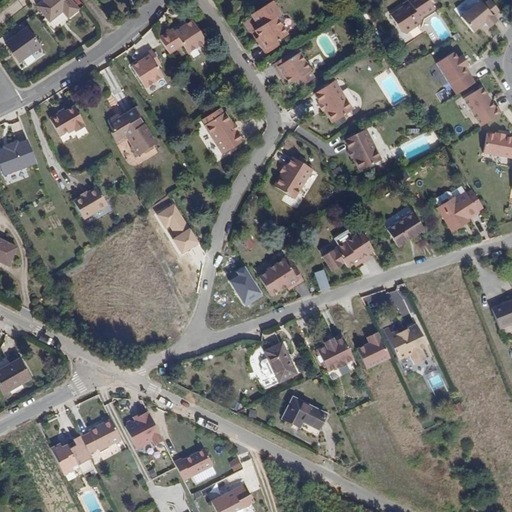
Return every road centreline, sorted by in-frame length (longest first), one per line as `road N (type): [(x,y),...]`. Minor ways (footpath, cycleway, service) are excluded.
road 1 (residential): [(205,0),(272,114),(270,134),(228,209),(192,345)]
road 2 (residential): [(192,345),(511,240)]
road 3 (tertiary): [(392,511),(115,370)]
road 4 (residential): [(14,104),(119,41),(164,0)]
road 5 (unknown): [(94,381),(162,511)]
road 6 (residential): [(0,429),(115,370)]
road 7 (tertiary): [(115,370),(0,314)]
